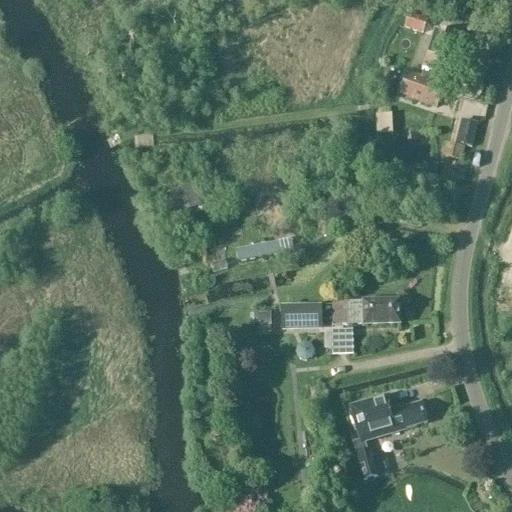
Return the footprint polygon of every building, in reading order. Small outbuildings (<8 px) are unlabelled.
[(408,19),(404,32),(423,38),(427,25),(408,19)] [(436,109),(443,89),(442,88),(445,79),(446,80),(459,41),(434,33),(421,72),(423,73),(421,78),(408,74),(400,97),(436,109)] [(479,126),(462,121),(456,146),(473,151),(479,126)] [(164,196),(172,218),(204,206),(196,184),(164,196)] [(235,253),(237,264),(279,255),(276,244),(235,253)] [(227,262),(207,264),(208,276),(228,274),(227,262)] [(400,328),(400,325),(399,304),(364,305),(364,304),(332,305),(333,328),(361,326),(361,330),(400,328)] [(323,333),(322,307),(281,308),(282,334),(323,333)] [(271,328),(270,315),(259,315),(259,316),(249,316),(249,328),(271,328)] [(367,454),(365,448),(364,444),(398,434),(398,432),(425,424),(420,406),(392,414),(388,397),(349,407),(359,442),(352,443),(363,482),(384,476),(377,451),(367,454)]
